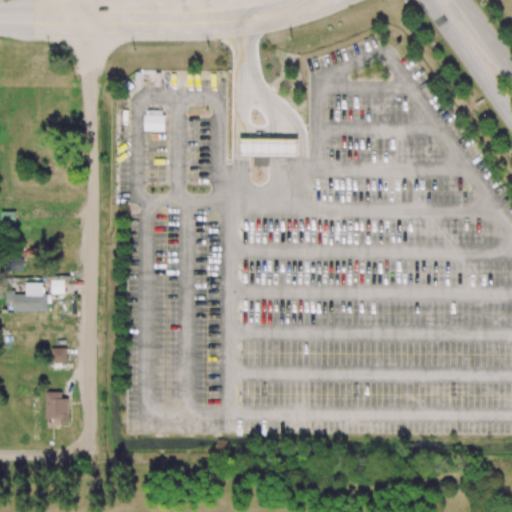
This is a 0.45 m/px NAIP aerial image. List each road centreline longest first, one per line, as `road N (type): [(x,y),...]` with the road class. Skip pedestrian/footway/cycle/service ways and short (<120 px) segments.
road 1 (residential): [(92,455),(90,18)]
road 2 (tertiary): [(90,18),(238,14)]
road 3 (primary): [(426,0),(511,119)]
